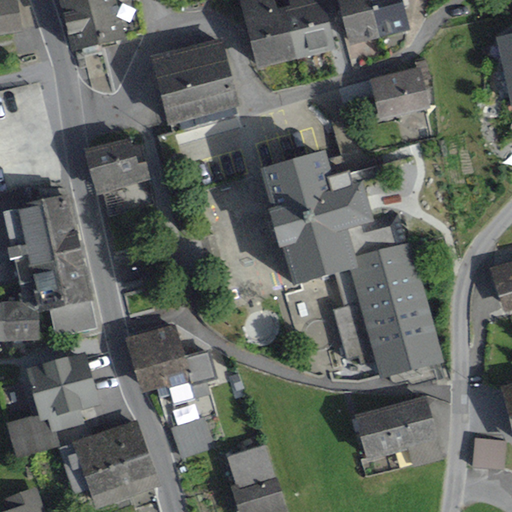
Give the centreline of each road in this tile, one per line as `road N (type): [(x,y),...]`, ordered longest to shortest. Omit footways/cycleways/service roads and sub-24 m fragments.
road 1 (residential): [(74,115),(118,341),(174,511)]
road 2 (residential): [(153,38),(208,25),(223,31),(249,103),(396,64),(425,36)]
road 3 (residential): [(511,211),(483,241),(462,286),(453,488)]
road 4 (residential): [(74,115),(129,104),(153,38)]
road 5 (residential): [(41,0),(74,115)]
